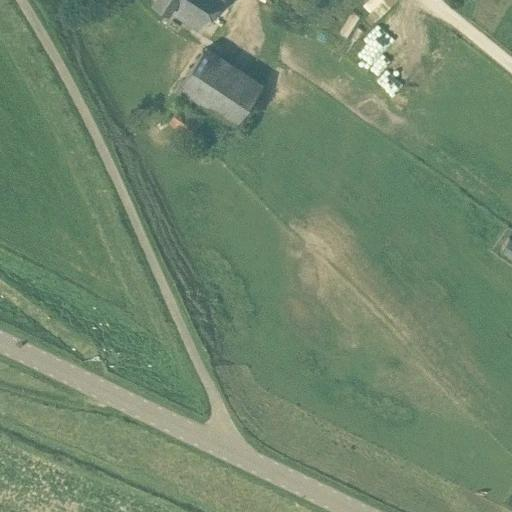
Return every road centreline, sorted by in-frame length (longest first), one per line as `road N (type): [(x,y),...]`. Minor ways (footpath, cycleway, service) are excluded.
road 1 (unclassified): [(220,447),(225,425),(142,239),(19,0)]
road 2 (tertiary): [(220,447),(0,342)]
road 3 (tertiary): [(362,511),(220,447)]
road 4 (track): [(117,398),(74,403),(0,384)]
